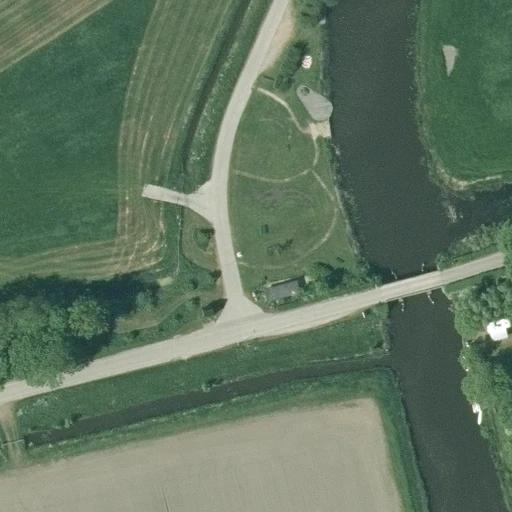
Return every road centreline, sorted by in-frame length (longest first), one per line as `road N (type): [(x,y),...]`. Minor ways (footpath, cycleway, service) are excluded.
road 1 (unclassified): [(241,331),(215,186),(217,151),(277,0)]
road 2 (tertiary): [(241,331),(511,258)]
road 3 (tertiary): [(0,395),(241,331)]
